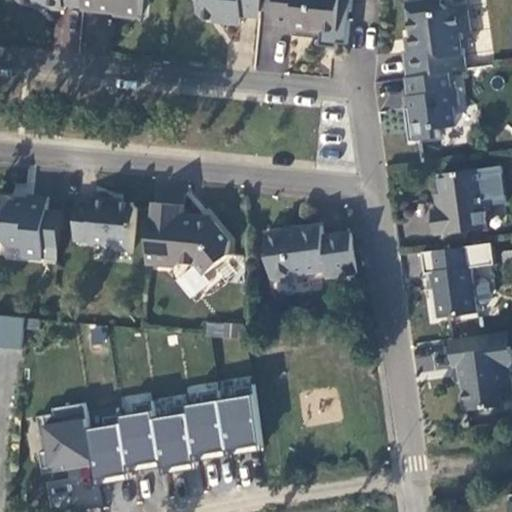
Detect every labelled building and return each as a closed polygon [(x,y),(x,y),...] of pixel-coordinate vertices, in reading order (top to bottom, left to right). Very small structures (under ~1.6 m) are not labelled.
[(85,7),(85,0),(22,0),(24,2),(48,5),(48,8),(66,10),(67,6),(85,7)] [(85,0),(85,7),(85,10),(144,16),(145,0),(85,0)] [(244,17),(263,18),(264,0),(202,0),(201,14),(206,19),(226,21),(226,23),(243,25),(244,17)] [(340,31),(343,0),(278,0),(276,26),(296,28),(295,30),(314,32),(314,29),(340,31)] [(406,51),(410,79),(411,78),(452,73),(459,72),(457,56),(467,55),(464,32),(474,31),(471,6),(450,9),(445,5),(444,0),(424,0),(409,2),(416,49),(406,51)] [(459,72),(469,70),(467,55),(457,56),(459,72)] [(452,73),(411,78),(414,97),(416,108),(408,109),(413,141),(444,137),(442,128),(458,126),(456,107),(462,106),(459,85),(453,86),(452,73)] [(381,94),(383,109),(403,107),(401,92),(381,94)] [(416,108),(414,97),(407,97),(408,109),(416,108)] [(487,168),(443,174),(447,207),(435,209),(438,236),(491,228),(485,190),(489,184),(487,168)] [(47,247),(50,211),(52,198),(32,196),(31,203),(31,204),(25,203),(21,202),(21,200),(16,199),(13,199),(14,197),(0,195),(0,240),(5,241),(9,246),(27,248),(26,258),(46,260),(47,247)] [(136,251),(140,209),(135,203),(115,201),(116,199),(97,197),(96,204),(81,202),(78,240),(114,244),(118,249),(136,251)] [(186,206),(154,203),(149,264),(179,267),(185,262),(200,264),(209,275),(232,255),(233,241),(218,222),(206,221),(207,217),(186,215),(186,206)] [(62,248),(66,212),(50,211),(47,247),(62,248)] [(326,236),(325,226),(299,229),(299,232),(291,233),(291,231),(268,234),(274,279),(277,278),(280,283),(298,280),(302,275),(328,271),(329,278),(360,274),(355,232),(354,232),(326,236)] [(438,288),(443,317),(481,312),(474,266),(433,271),(436,288),(438,288)] [(0,347),(21,349),(24,317),(0,315),(0,347)] [(511,345),(511,331),(503,333),(505,347),(511,345)] [(503,333),(453,340),(457,366),(464,365),(470,410),(505,405),(504,396),(511,394),(511,345),(505,347),(503,333)] [(45,474),(67,470),(66,465),(96,460),(86,403),(55,408),(56,413),(39,416),(43,437),(49,436),(51,450),(41,452),(45,474)] [(66,465),(67,470),(97,465),(96,460),(66,465)] [(97,478),(48,477),(48,506),(97,507),(97,478)]
